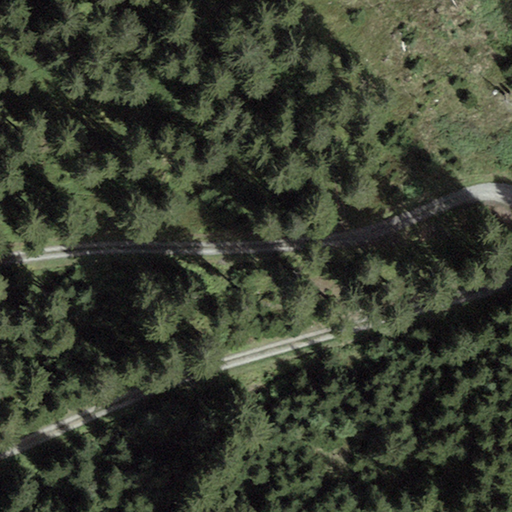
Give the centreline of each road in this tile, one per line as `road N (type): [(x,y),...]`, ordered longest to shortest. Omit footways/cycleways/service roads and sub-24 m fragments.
road 1 (track): [(0,453),(188,374),(511,279)]
road 2 (track): [(511,200),(479,192),(389,232),(348,240),(0,262)]
